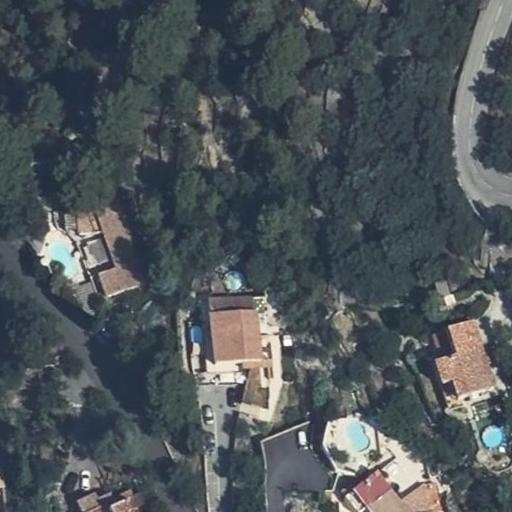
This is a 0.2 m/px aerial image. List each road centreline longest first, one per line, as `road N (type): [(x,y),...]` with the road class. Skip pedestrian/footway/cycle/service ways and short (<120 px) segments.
road 1 (residential): [(0,244),(133,408),(183,511)]
road 2 (tertiary): [(511,204),(489,194),(476,166),(479,86),(506,0)]
